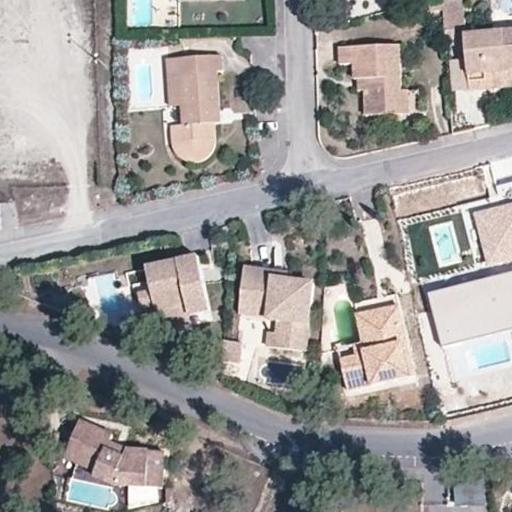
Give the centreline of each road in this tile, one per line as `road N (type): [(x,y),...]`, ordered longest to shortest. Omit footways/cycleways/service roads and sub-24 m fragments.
road 1 (residential): [(0,327),(58,339),(297,438),(440,443),(511,429)]
road 2 (residential): [(0,260),(302,188)]
road 3 (residential): [(302,188),(511,143)]
road 4 (residential): [(302,188),(297,0)]
